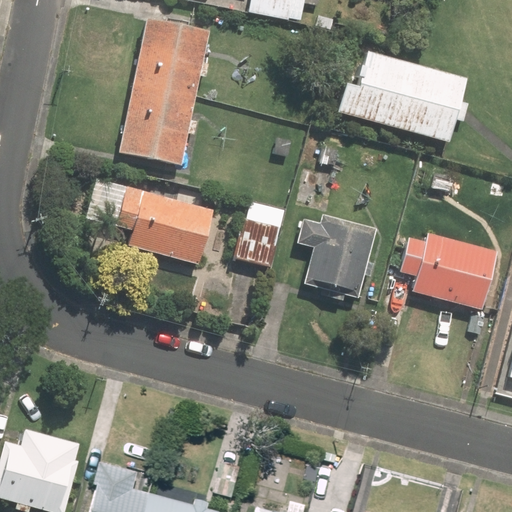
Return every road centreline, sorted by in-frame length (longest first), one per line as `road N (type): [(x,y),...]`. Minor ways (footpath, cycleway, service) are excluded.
road 1 (residential): [(511,448),(45,321),(19,299),(0,261)]
road 2 (residential): [(0,177),(32,0)]
